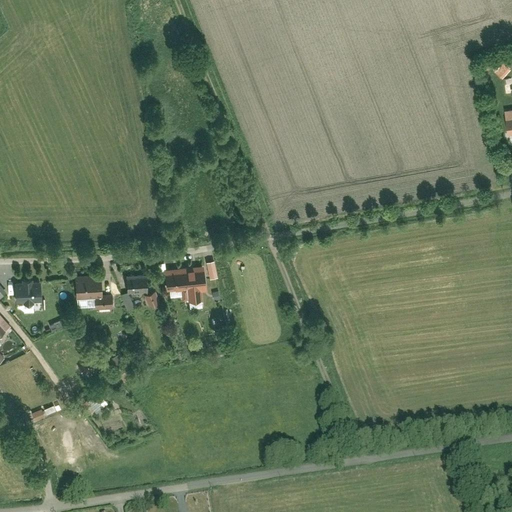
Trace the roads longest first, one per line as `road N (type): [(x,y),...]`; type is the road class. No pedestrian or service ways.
road 1 (residential): [(0,259),(133,259),(511,198)]
road 2 (unclassified): [(511,440),(53,507)]
road 3 (track): [(269,239),(176,0)]
road 4 (track): [(355,457),(274,238)]
road 5 (unclassified): [(53,507),(33,437),(0,396)]
